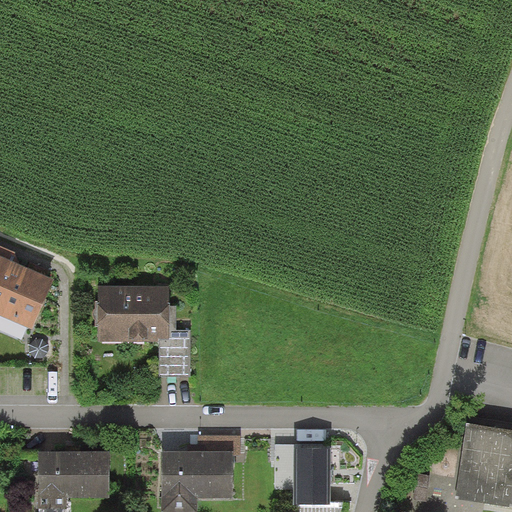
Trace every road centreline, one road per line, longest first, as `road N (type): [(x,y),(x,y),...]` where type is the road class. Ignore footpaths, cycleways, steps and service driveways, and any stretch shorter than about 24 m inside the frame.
road 1 (residential): [(385,420),(0,415)]
road 2 (residential): [(443,376),(511,99)]
